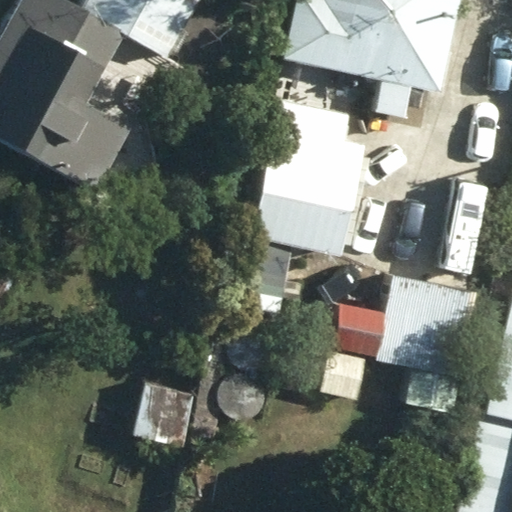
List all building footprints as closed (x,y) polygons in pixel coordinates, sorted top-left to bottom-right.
[(128,127),(83,102),(120,33),(166,58),(196,0),(83,0),(78,11),(57,0),(17,0),(0,32),(0,139),(94,190),(128,127)] [(294,0),(281,57),(381,80),(374,109),(403,116),(406,104),(418,107),(421,94),(408,91),(409,85),(440,92),(449,55),(445,54),(457,0),(294,0)] [(279,102),(261,186),(323,199),(341,115),(279,102)] [(0,297),(23,244),(0,233),(0,297)] [(282,279),(289,247),(256,241),(243,305),(276,312),(280,295),(295,298),(298,283),(282,279)] [(511,511),(511,281),(459,511),(511,511)] [(450,299),(375,283),(357,368),(432,384),(450,299)] [(324,309),(313,353),(354,363),(365,319),(324,309)] [(277,349),(271,385),(294,389),(300,353),(277,349)] [(349,365),(315,357),(305,398),(339,406),(349,365)] [(143,383),(131,434),(180,445),(191,394),(143,383)]
